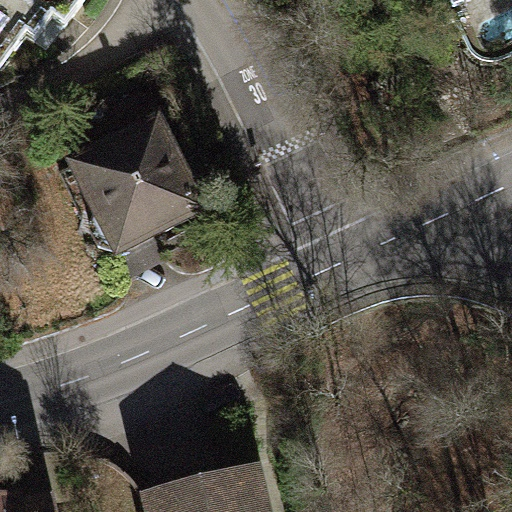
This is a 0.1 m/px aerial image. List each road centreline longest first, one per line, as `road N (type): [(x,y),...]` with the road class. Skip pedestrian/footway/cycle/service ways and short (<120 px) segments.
road 1 (secondary): [(336,263),(117,363),(0,402)]
road 2 (residential): [(208,0),(336,263)]
road 3 (secondary): [(492,193),(336,263)]
